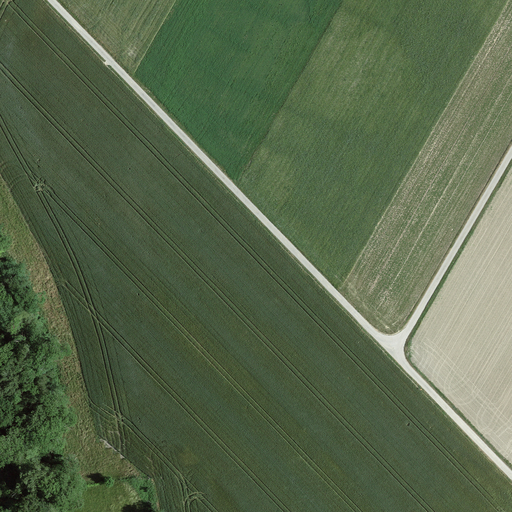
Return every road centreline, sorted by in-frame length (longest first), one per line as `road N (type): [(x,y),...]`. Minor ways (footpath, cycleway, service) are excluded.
road 1 (track): [(49,0),(393,354)]
road 2 (track): [(393,354),(511,150)]
road 3 (track): [(511,477),(393,354)]
